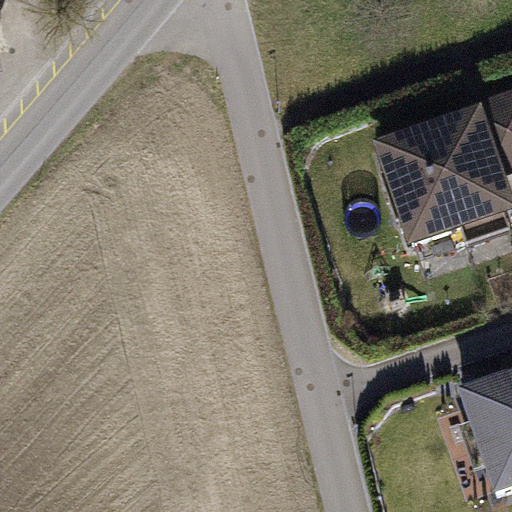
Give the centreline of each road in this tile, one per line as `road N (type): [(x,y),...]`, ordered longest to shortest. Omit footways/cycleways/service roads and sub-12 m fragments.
road 1 (residential): [(204,0),(227,26),(348,511)]
road 2 (track): [(255,131),(511,46)]
road 3 (secondary): [(0,177),(153,0)]
